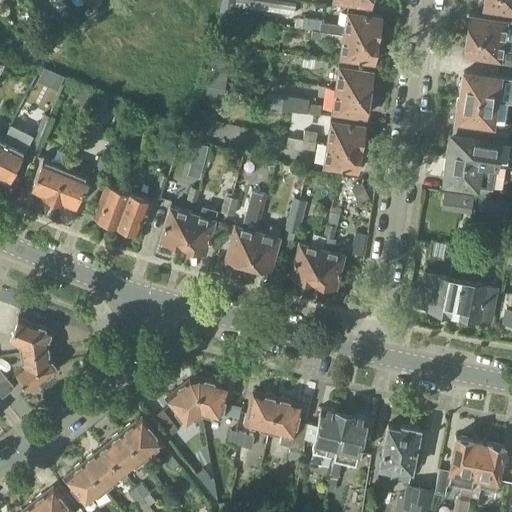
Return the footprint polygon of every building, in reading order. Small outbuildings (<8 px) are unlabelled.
[(232,17),(234,0),(221,0),(219,15),(232,17)] [(295,1),(288,0),(235,0),(235,1),(294,10),(295,1)] [(511,0),(484,0),(483,9),(511,13),(511,0)] [(376,39),(380,16),(347,11),(344,25),(333,24),(321,22),(321,19),(303,17),(301,28),(311,29),(376,39)] [(511,21),(470,14),(467,35),(511,41),(511,21)] [(34,58),(55,43),(43,27),(23,42),(34,58)] [(373,62),(376,39),(311,29),(310,38),(331,41),(342,43),(339,57),(373,62)] [(511,41),(467,35),(463,55),(511,62),(511,41)] [(209,70),(226,73),(229,56),(211,53),(209,70)] [(326,69),(328,60),(315,59),(314,67),(326,69)] [(334,89),(368,94),(371,71),(338,66),(334,89)] [(209,70),(205,94),(223,97),(227,73),(209,70)] [(464,72),(460,96),(492,100),(506,102),(507,102),(511,79),(496,77),(464,72)] [(364,117),(368,94),(334,89),(331,112),(364,117)] [(283,96),(269,94),(267,107),(319,115),(321,106),(308,104),(308,98),(283,95),(283,96)] [(197,96),(191,116),(210,120),(213,99),(197,96)] [(492,100),(460,96),(457,119),(488,125),(489,117),(504,120),(506,102),(492,100)] [(110,112),(116,115),(120,104),(110,100),(108,106),(110,112)] [(43,114),(37,131),(46,134),(51,117),(43,114)] [(192,118),(187,137),(201,141),(206,122),(192,118)] [(326,143),(359,148),(363,125),(329,120),(326,143)] [(38,155),(46,134),(37,131),(29,152),(38,155)] [(302,139),(315,141),(316,133),(304,131),(302,139)] [(448,159),(495,167),(499,142),(452,135),(448,159)] [(207,155),(210,144),(201,141),(187,137),(184,149),(207,155)] [(3,139),(0,144),(0,177),(8,181),(24,150),(3,139)] [(314,150),(315,141),(302,139),(301,148),(314,150)] [(356,171),(359,148),(326,143),(322,166),(356,171)] [(101,180),(109,158),(101,155),(92,177),(101,180)] [(52,199),(65,166),(43,156),(30,189),(52,199)] [(492,190),(495,167),(448,159),(444,182),(492,190)] [(74,208),(91,164),(82,160),(77,171),(65,166),(52,199),(74,208)] [(167,177),(159,174),(152,195),(160,198),(167,177)] [(138,232),(151,199),(139,194),(143,182),(133,178),(128,190),(116,224),(138,232)] [(128,190),(114,185),(105,182),(93,215),(116,224),(128,190)] [(350,188),(358,204),(369,198),(361,183),(350,188)] [(198,190),(190,187),(187,198),(195,201),(198,190)] [(256,230),(266,194),(251,190),(241,226),(234,224),(225,256),(247,262),(257,230),(256,230)] [(473,196),(443,191),(441,209),(471,213),(473,196)] [(226,213),(231,197),(225,196),(220,211),(226,213)] [(231,197),(226,213),(233,215),(237,199),(231,197)] [(307,201),(292,197),(284,230),(298,234),(307,201)] [(507,200),(478,197),(476,214),(507,217),(509,201),(507,200)] [(332,205),(327,225),(335,227),(336,227),(341,208),(332,205)] [(182,244),(192,212),(169,206),(160,238),(182,244)] [(200,215),(192,212),(182,244),(205,251),(217,210),(203,206),(200,215)] [(332,239),(335,227),(327,225),(324,236),(313,280),(336,286),(344,253),(329,250),(332,239)] [(257,230),(247,262),(270,269),(279,237),(257,230)] [(354,230),(351,251),(362,254),(366,232),(354,230)] [(313,280),(324,236),(313,233),(310,245),(298,242),(290,274),(313,280)] [(459,249),(472,251),(476,235),(463,233),(459,249)] [(469,268),(472,251),(459,249),(456,266),(462,267),(469,268)] [(462,267),(456,266),(450,265),(448,275),(434,272),(434,273),(423,271),(416,304),(426,307),(426,308),(453,313),(460,278),(462,267)] [(469,268),(462,267),(460,278),(453,313),(479,318),(479,317),(481,318),(489,319),(496,286),(486,284),(486,283),(471,280),(474,269),(469,268)] [(22,354),(48,350),(46,340),(47,339),(51,330),(18,317),(9,339),(20,342),(22,354)] [(48,350),(22,354),(23,365),(16,371),(29,389),(56,366),(51,359),(49,359),(48,350)] [(14,387),(0,369),(0,394),(2,397),(14,387)] [(186,422),(200,409),(194,377),(189,378),(166,397),(186,422)] [(194,377),(200,409),(219,416),(228,385),(199,377),(194,377)] [(269,429),(276,397),(253,391),(242,432),(239,445),(235,462),(234,466),(243,468),(247,448),(250,448),(256,425),(269,429)] [(298,460),(308,422),(296,419),(300,403),(276,397),(269,429),(282,432),(279,444),(290,446),(287,458),(298,460)] [(225,415),(238,418),(241,407),(227,404),(225,415)] [(337,442),(344,411),(321,406),(317,425),(313,441),(310,450),(333,456),(336,442),(337,442)] [(336,442),(333,456),(328,476),(337,478),(341,462),(355,465),(358,451),(360,452),(368,417),(344,411),(337,442),(336,442)] [(122,432),(142,457),(161,441),(141,416),(122,432)] [(304,439),(313,441),(317,425),(308,423),(304,439)] [(392,470),(391,473),(391,476),(409,480),(411,468),(417,443),(426,445),(429,431),(420,429),(420,428),(402,423),(402,426),(388,423),(378,467),(392,470)] [(239,445),(242,432),(230,429),(227,442),(239,445)] [(123,472),(142,457),(122,432),(103,447),(123,472)] [(446,486),(450,484),(459,485),(460,489),(460,493),(456,496),(453,509),(454,511),(466,511),(469,496),(470,496),(471,492),(474,475),(480,443),(471,441),(471,440),(456,437),(450,470),(439,468),(433,493),(444,495),(446,486)] [(488,444),(480,443),(474,475),(471,492),(470,496),(478,498),(480,485),(496,488),(497,480),(499,480),(504,446),(488,443),(488,444)] [(84,462),(104,487),(123,472),(103,447),(84,462)] [(178,464),(171,455),(165,460),(172,469),(178,464)] [(85,502),(104,487),(84,462),(65,477),(85,502)] [(202,469),(196,474),(216,499),(217,499),(213,478),(210,479),(202,469)] [(336,479),(330,477),(327,489),(333,491),(336,479)] [(135,487),(144,498),(150,493),(141,482),(135,487)] [(399,511),(428,511),(433,488),(405,483),(399,511)] [(34,502),(41,511),(72,511),(73,511),(53,487),(34,502)] [(136,504),(144,498),(135,487),(127,493),(136,504)] [(41,511),(34,502),(21,511),(41,511)]
